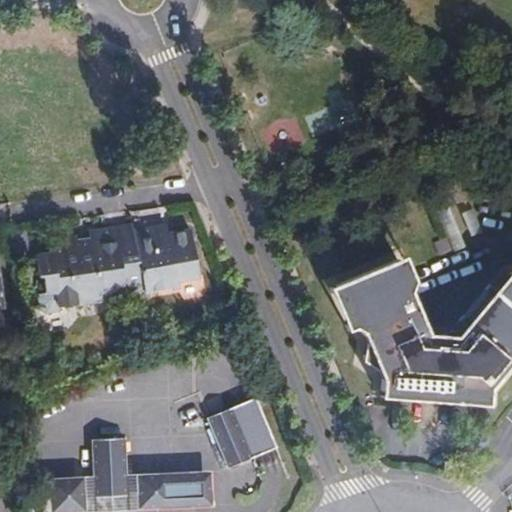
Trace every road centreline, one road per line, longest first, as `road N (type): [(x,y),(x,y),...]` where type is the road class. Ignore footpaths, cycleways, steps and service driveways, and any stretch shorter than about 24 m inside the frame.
road 1 (residential): [(369,507),(229,184)]
road 2 (residential): [(208,191),(340,511)]
road 3 (residential): [(143,35),(208,191)]
road 4 (residential): [(229,184),(165,28)]
